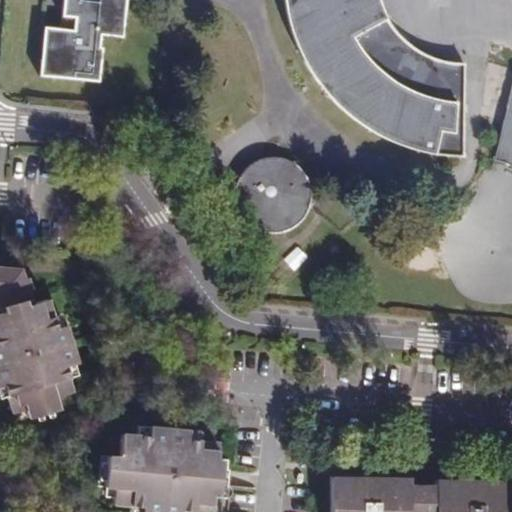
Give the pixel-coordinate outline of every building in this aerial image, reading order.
[(126,0),(64,0),(63,16),(75,17),(74,29),(45,26),(40,75),(99,81),(103,47),(101,47),(102,35),(123,37),(126,0)] [(463,156),(464,63),(454,62),(442,60),(430,56),(418,49),(407,40),(398,32),(390,21),(383,10),(379,0),(284,0),(289,19),(295,38),(303,55),(313,73),(323,87),(335,100),(349,112),(362,122),(375,131),(391,140),(408,147),(427,151),(444,154),(463,156)] [(511,88),(495,157),(504,160),(511,163),(511,88)] [(279,158),(269,157),(262,158),(254,162),(246,167),(239,176),(235,187),(234,196),(235,206),(239,214),(245,222),(253,229),(263,232),(274,233),(283,232),(292,228),(300,221),(307,212),(310,202),(310,192),(308,183),(304,175),(297,167),(290,161),(279,158)] [(41,300),(28,304),(26,297),(31,295),(32,289),(27,275),(20,277),(21,267),(0,265),(0,308),(6,306),(8,310),(0,312),(0,385),(2,385),(11,413),(25,408),(27,417),(59,407),(56,397),(74,392),(65,365),(77,362),(66,325),(51,330),(41,300)] [(148,433),(120,433),(120,454),(107,454),(106,488),(112,488),(112,505),(141,506),(140,511),(182,511),(210,511),(210,495),(220,495),(220,457),(216,457),(216,436),(189,436),(189,426),(148,425),(148,433)] [(409,511),(410,485),(410,478),(331,477),(330,511),(409,511)] [(511,511),(511,479),(435,478),(435,486),(435,511),(511,511)] [(435,511),(435,486),(410,485),(409,511),(435,511)]
